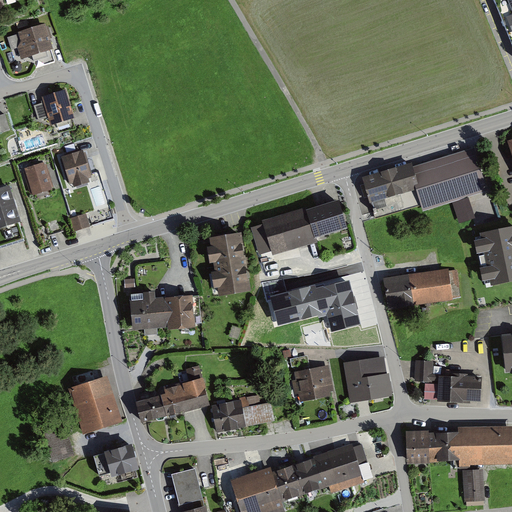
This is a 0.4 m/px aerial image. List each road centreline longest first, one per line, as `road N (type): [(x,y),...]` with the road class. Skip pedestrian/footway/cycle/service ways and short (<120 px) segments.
road 1 (residential): [(130,236),(78,71),(3,93)]
road 2 (residential): [(344,170),(404,413)]
road 3 (residential): [(149,455),(269,442),(392,415)]
road 4 (tertiary): [(344,170),(130,236)]
road 5 (tertiary): [(149,455),(95,246)]
road 6 (tertiary): [(511,117),(344,170)]
road 7 (track): [(0,511),(38,491),(105,503),(155,497)]
